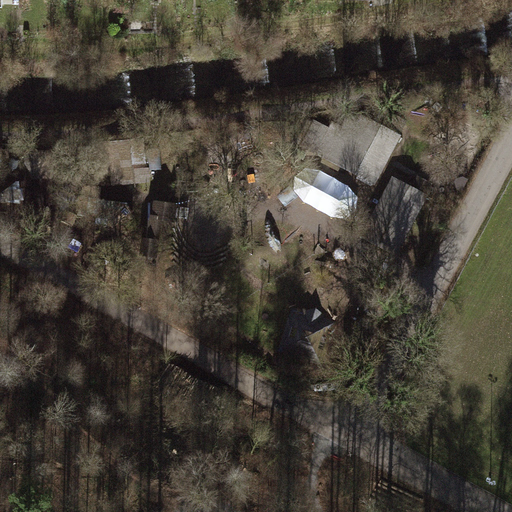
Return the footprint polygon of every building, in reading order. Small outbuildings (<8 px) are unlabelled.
[(372,184),(399,134),(361,115),(357,124),(346,118),(341,127),(330,121),(326,128),(311,120),(298,145),(372,184)] [(320,169),(303,197),(344,221),(360,192),(320,169)] [(425,195),(390,177),(359,236),(395,254),(425,195)] [(138,190),(132,221),(162,227),(168,196),(138,190)] [(336,321),(292,308),(278,351),(322,365),(336,321)]
